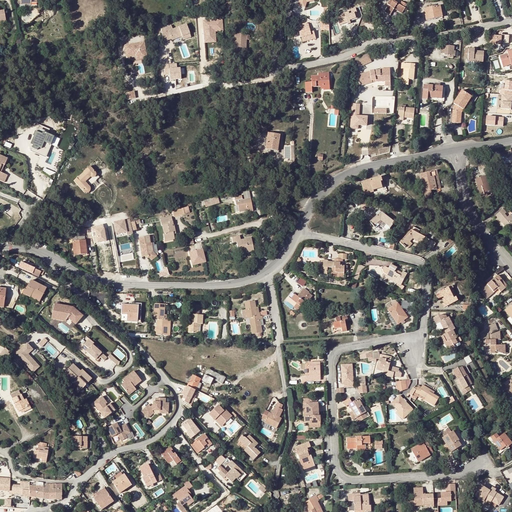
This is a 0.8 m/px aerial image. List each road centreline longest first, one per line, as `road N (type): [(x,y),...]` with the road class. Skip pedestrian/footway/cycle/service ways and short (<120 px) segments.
road 1 (residential): [(482,463),(442,475),(354,480),(336,470),(331,354),(409,336)]
road 2 (residential): [(289,0),(272,59),(279,71),(374,42),(511,20)]
road 3 (residential): [(279,511),(289,421),(267,274)]
road 4 (tertiary): [(48,254),(120,284),(231,284),(267,274)]
road 5 (residential): [(171,423),(172,388),(48,254)]
road 6 (residential): [(409,336),(422,324),(424,266),(297,230)]
road 7 (unknown): [(272,68),(139,91),(119,58),(119,43),(135,36)]
road 8 (tertiary): [(297,230),(331,176),(453,150)]
road 9 (residential): [(27,511),(65,501),(101,461),(171,423)]
road 10 (residential): [(511,267),(470,214),(453,150)]
